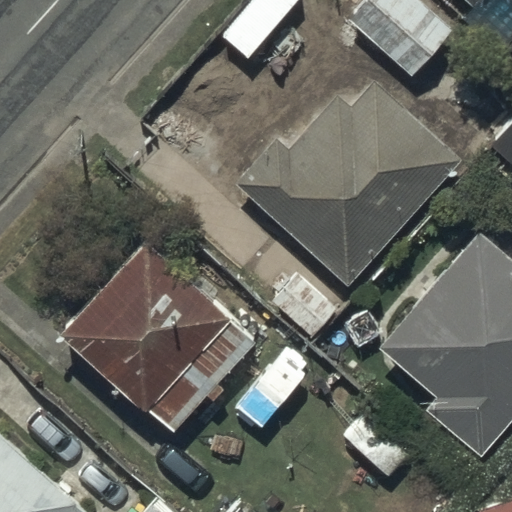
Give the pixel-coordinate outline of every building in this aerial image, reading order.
[(453,18),(433,0),(355,0),(349,7),(412,63),(453,18)] [(222,169),(349,287),(432,198),(420,187),(459,144),(371,63),(350,85),(335,71),(287,122),(275,111),(222,169)] [(511,112),(495,130),(511,146),(511,112)] [(511,240),(481,215),(454,245),(450,241),(409,286),(413,290),(379,328),(437,381),(428,390),(483,440),(511,406),(511,240)] [(262,322),(149,218),(63,312),(175,415),(207,379),(215,385),(224,375),(218,369),(262,322)] [(105,511),(108,509),(0,412),(0,511),(105,511)] [(327,511),(259,455),(239,479),(278,511),(327,511)] [(184,511),(159,487),(134,511),(184,511)] [(511,511),(511,489),(483,497),(486,511),(511,511)]
